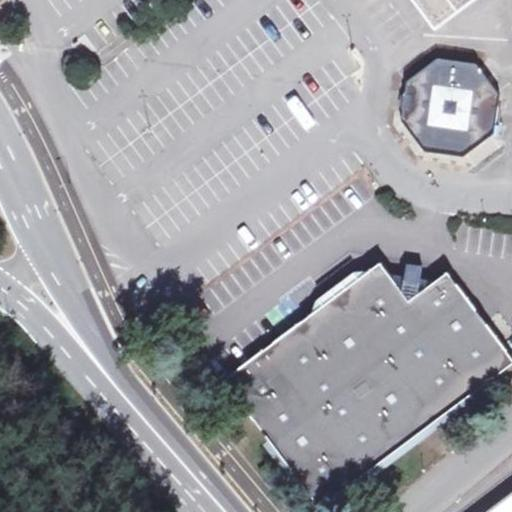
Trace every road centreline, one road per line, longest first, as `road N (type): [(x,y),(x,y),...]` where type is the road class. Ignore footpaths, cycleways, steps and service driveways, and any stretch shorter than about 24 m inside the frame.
road 1 (tertiary): [(241,511),(83,325),(0,155)]
road 2 (tertiary): [(0,287),(197,511)]
